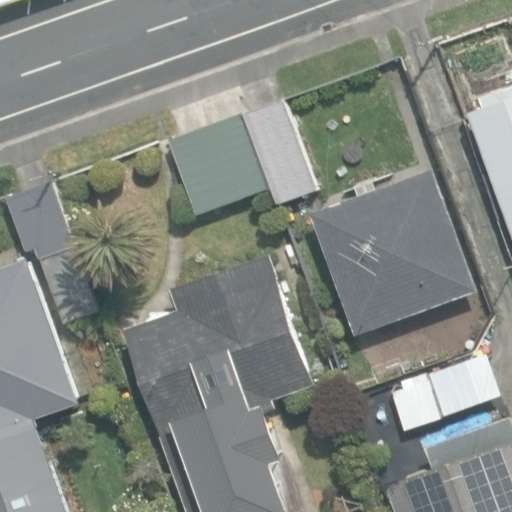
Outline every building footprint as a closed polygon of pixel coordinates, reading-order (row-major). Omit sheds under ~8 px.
[(472,107),(511,222),(511,78),(481,90),(485,103),(472,107)] [(288,97),(247,112),(275,188),(281,204),(321,189),(288,97)] [(275,188),(247,112),(173,139),(201,215),(275,188)] [(316,212),(359,332),(482,288),(438,167),(316,212)] [(39,245),(68,322),(101,310),(54,180),(11,196),(30,248),(39,245)] [(320,380),(272,253),(175,289),(182,309),(122,332),(190,511),(301,511),(283,464),(298,459),(275,397),(320,380)] [(0,511),(75,511),(41,416),(86,400),(34,255),(0,267),(0,511)] [(391,482),(400,511),(511,511),(511,413),(429,441),(438,466),(391,482)]
